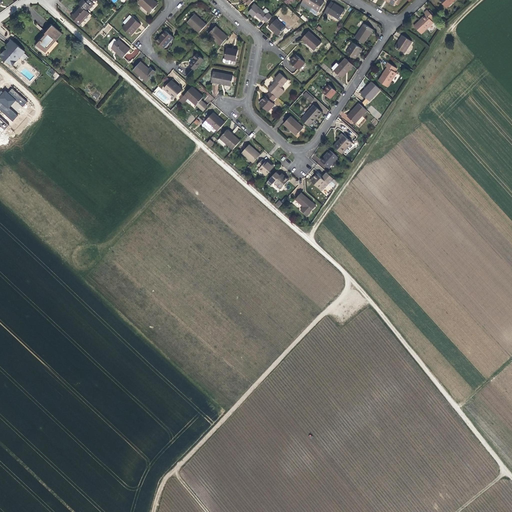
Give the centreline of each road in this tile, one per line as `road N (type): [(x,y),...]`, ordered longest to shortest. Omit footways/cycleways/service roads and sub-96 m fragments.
road 1 (track): [(506,470),(352,278),(56,13)]
road 2 (residential): [(395,22),(303,150),(254,118),(247,101),(260,39),(220,0)]
road 3 (track): [(155,511),(164,481),(352,278)]
road 4 (track): [(481,0),(449,27),(309,239)]
road 5 (track): [(105,252),(201,144)]
